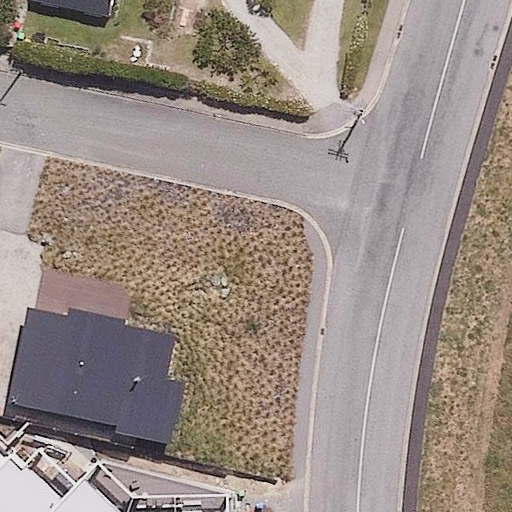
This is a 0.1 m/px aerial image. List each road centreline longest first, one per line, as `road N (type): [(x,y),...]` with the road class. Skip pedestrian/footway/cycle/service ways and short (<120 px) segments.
road 1 (residential): [(407,190),(0,104)]
road 2 (residential): [(407,190),(376,319),(356,511)]
road 3 (residential): [(465,0),(407,190)]
